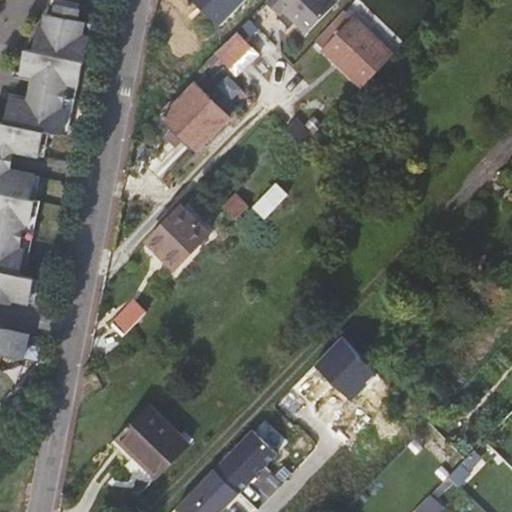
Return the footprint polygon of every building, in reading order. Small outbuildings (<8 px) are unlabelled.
[(247,0),(193,0),(221,27),(247,0)] [(282,0),(289,7),(293,2),(317,25),(341,0),(282,0)] [(54,13),(76,19),(78,7),(57,2),(54,13)] [(318,41),(323,46),(326,44),(356,12),(350,7),(318,41)] [(0,144),(0,145),(17,148),(39,153),(45,130),(65,134),(70,109),(61,108),(67,82),(76,84),(83,86),(89,60),(77,57),(84,22),(76,19),(54,13),(50,12),(46,30),(38,29),(34,49),(28,49),(23,74),(33,76),(42,77),(37,104),(28,103),(11,102),(7,122),(0,120),(0,144)] [(356,12),(326,44),(368,84),(398,52),(356,12)] [(247,23),(227,44),(248,65),(267,45),(247,23)] [(33,76),(28,103),(37,104),(42,77),(33,76)] [(236,115),(201,81),(168,115),(203,149),(236,115)] [(61,108),(70,109),(76,84),(67,82),(61,108)] [(0,145),(0,166),(14,169),(17,148),(0,145)] [(0,293),(8,295),(30,272),(21,270),(26,249),(15,246),(20,220),(31,223),(38,196),(31,194),(35,174),(14,169),(0,166),(0,293)] [(276,180),(257,206),(269,215),(289,190),(276,180)] [(182,207),(149,242),(176,267),(209,232),(182,207)] [(15,246),(26,249),(31,223),(20,220),(15,246)] [(35,273),(30,272),(8,295),(30,300),(35,273)] [(130,334),(144,319),(151,312),(138,300),(118,323),(130,334)] [(28,333),(0,326),(0,352),(23,358),(28,333)] [(354,397),(381,369),(344,334),(317,362),(354,397)] [(195,443),(156,404),(122,438),(140,456),(143,453),(164,474),(195,443)] [(177,505),(184,511),(221,511),(282,449),(255,424),(177,505)]
